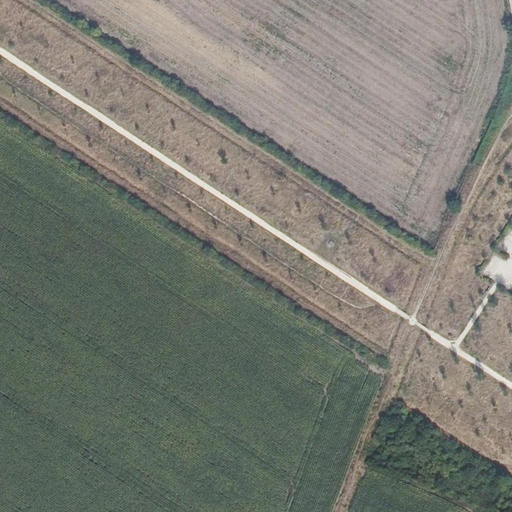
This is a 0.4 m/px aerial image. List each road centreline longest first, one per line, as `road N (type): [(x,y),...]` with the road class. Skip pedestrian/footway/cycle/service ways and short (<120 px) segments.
road 1 (track): [(412,320),(511,113)]
road 2 (track): [(338,511),(412,320)]
